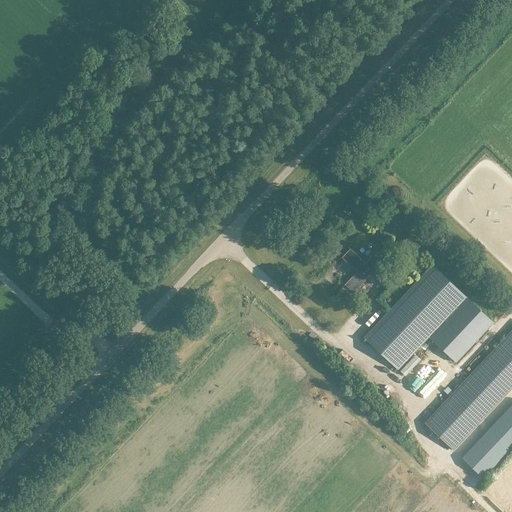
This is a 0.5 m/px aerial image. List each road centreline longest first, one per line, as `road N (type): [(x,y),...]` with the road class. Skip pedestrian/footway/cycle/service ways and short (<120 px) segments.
road 1 (unclassified): [(0,475),(450,0)]
road 2 (track): [(219,0),(98,134),(88,227),(66,270),(77,314)]
